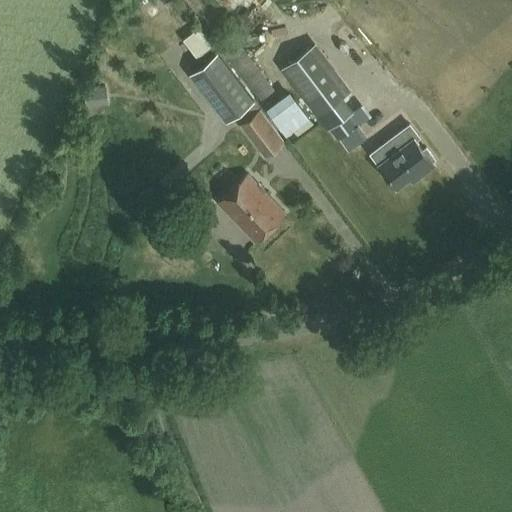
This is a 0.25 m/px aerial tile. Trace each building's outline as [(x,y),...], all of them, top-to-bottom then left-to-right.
[(198,54),(209,46),(195,28),(185,36),(198,54)] [(338,138),(354,126),(336,101),(341,97),(306,48),(280,67),(316,116),(320,113),(338,138)] [(254,101),(217,52),(190,73),(227,121),(254,101)] [(273,98),(292,123),(310,109),(291,85),(273,98)] [(110,88),(89,94),(93,110),(114,105),(110,88)] [(284,140),(260,108),(240,123),(264,155),(284,140)] [(419,174),(433,163),(414,138),(413,139),(404,128),(372,152),(380,162),(379,163),(396,185),(416,170),(419,174)] [(247,172),(217,201),(254,240),(284,211),(247,172)]
